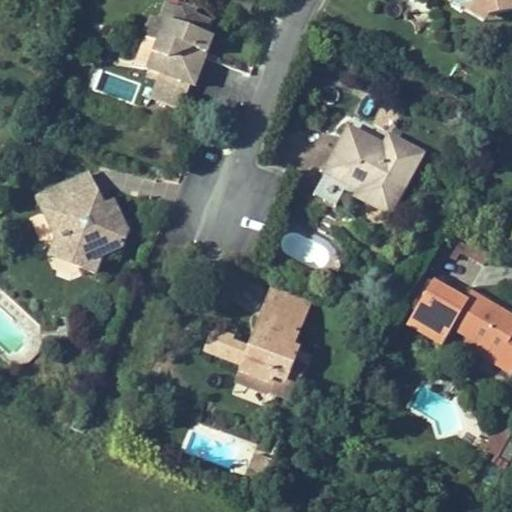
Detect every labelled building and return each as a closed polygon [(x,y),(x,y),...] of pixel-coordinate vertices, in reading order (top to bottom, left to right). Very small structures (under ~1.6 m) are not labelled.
[(180,6),(164,0),(158,18),(166,21),(159,39),(145,76),(159,81),(153,97),(180,107),(189,84),(192,85),(205,50),(198,48),(203,34),(209,17),(195,12),(196,8),(181,3),(180,6)] [(511,0),(453,0),(459,3),(472,1),(487,11),(511,7),(511,0)] [(483,18),(487,11),(472,1),(459,3),(483,18)] [(159,39),(166,21),(158,18),(157,17),(152,19),(147,32),(150,35),(159,39)] [(198,48),(205,50),(211,36),(203,34),(198,48)] [(375,140),(349,126),(329,162),(364,181),(360,189),(373,197),(370,203),(390,214),(424,153),(390,134),(384,145),(380,150),(372,146),(375,140)] [(380,150),(384,145),(375,140),(372,146),(380,150)] [(364,181),(329,162),(324,170),(360,189),(364,181)] [(89,177),(67,188),(83,218),(104,208),(89,177)] [(126,234),(112,204),(104,208),(83,218),(67,188),(37,202),(58,246),(62,248),(68,245),(81,273),(96,277),(101,260),(118,251),(126,234)] [(373,197),(360,189),(356,196),(370,203),(373,197)] [(449,227),(438,248),(454,257),(458,250),(465,236),(449,227)] [(492,250),(465,236),(458,250),(484,264),(492,250)] [(51,263),(81,273),(68,245),(62,248),(58,246),(51,263)] [(439,341),(449,324),(465,298),(429,277),(404,321),(439,341)] [(268,284),(262,300),(301,315),(307,299),(268,284)] [(449,324),(469,336),(501,354),(496,361),(511,369),(511,310),(471,287),(465,298),(449,324)] [(301,315),(262,300),(256,317),(261,318),(251,343),(231,336),(232,333),(214,326),(205,350),(243,364),(238,378),(266,389),(271,375),(294,384),(302,365),(290,361),(296,346),(290,344),(301,315)] [(465,342),(496,361),(501,354),(469,336),(465,342)] [(289,398),(294,384),(271,375),(266,389),(289,398)] [(266,389),(238,378),(232,392),(260,402),(266,389)] [(507,434),(495,427),(483,448),(495,455),(507,434)] [(270,472),(274,458),(255,452),(251,467),(270,472)]
